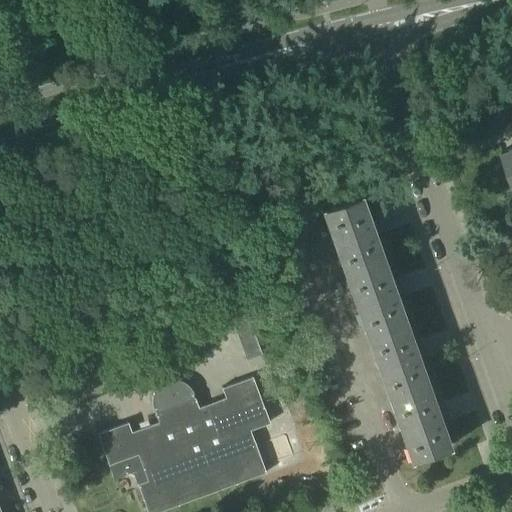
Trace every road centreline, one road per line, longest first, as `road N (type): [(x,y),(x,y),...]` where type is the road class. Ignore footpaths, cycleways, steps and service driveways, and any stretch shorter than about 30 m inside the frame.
road 1 (residential): [(405,511),(339,343),(295,198),(309,180),(409,147)]
road 2 (secondary): [(378,30),(247,57),(0,143)]
road 3 (residential): [(482,349),(409,147)]
road 4 (residential): [(49,511),(0,375)]
road 5 (secondary): [(510,0),(378,30)]
road 6 (residential): [(409,147),(378,30)]
